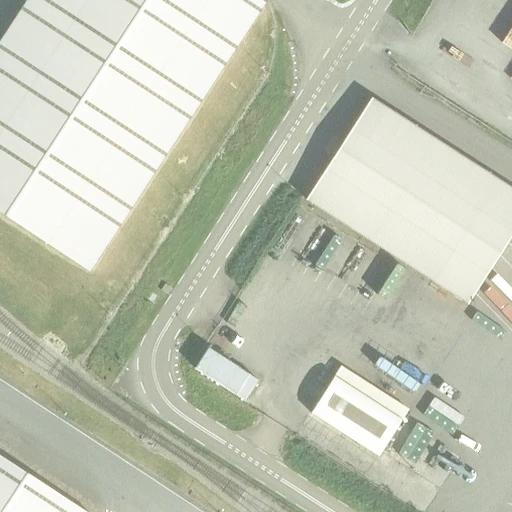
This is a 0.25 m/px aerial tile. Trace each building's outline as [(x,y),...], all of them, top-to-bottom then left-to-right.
[(264,4),(258,0),(26,0),(0,41),(0,214),(89,272),(264,4)] [(511,190),(371,99),(341,145),(306,200),(467,304),(511,234),(511,190)] [(374,308),(386,315),(403,285),(391,278),(374,308)] [(484,308),(470,329),(487,340),(501,319),(484,308)] [(195,369),(245,401),(258,381),(208,348),(195,369)] [(311,413),(378,457),(402,420),(334,377),(311,413)] [(420,438),(410,457),(441,474),(452,455),(420,438)] [(84,511),(0,456),(0,511),(84,511)]
